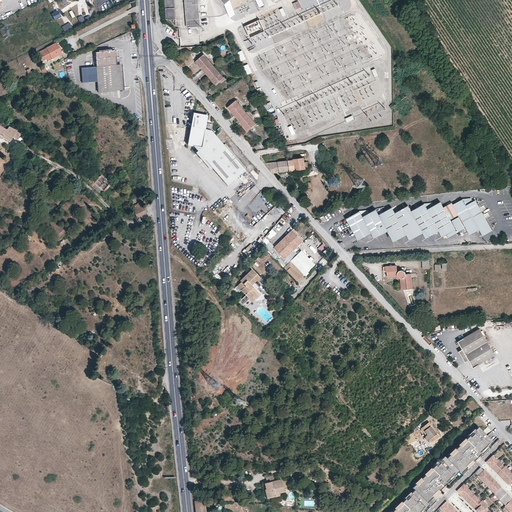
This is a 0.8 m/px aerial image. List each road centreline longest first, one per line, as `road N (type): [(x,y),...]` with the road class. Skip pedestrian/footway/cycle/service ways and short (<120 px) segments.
road 1 (residential): [(151,60),(180,73),(509,435)]
road 2 (trunk): [(199,511),(173,318),(157,0)]
road 3 (trunk): [(139,0),(168,511)]
road 4 (primary): [(160,214),(187,511)]
road 5 (residential): [(160,214),(128,225),(42,157)]
road 6 (primary): [(141,0),(154,128)]
